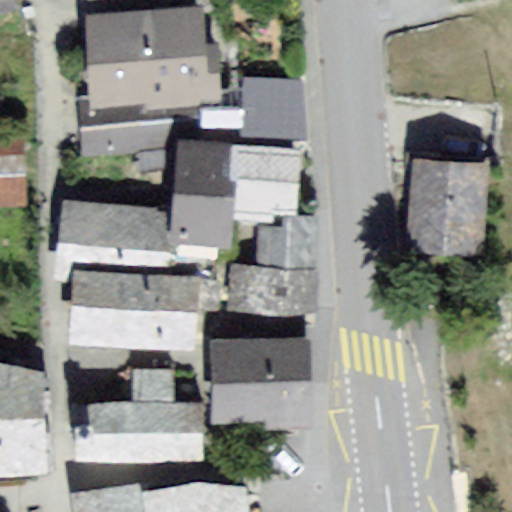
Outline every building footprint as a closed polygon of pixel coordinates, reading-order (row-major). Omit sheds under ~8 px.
[(19,0),(0,0),(0,39),(29,31),(19,0)] [(207,7),(90,14),(95,105),(151,104),(156,112),(206,110),(207,98),(225,99),(225,69),(210,68),(207,7)] [(305,133),(306,72),(244,71),(243,132),(305,133)] [(35,138),(0,140),(0,204),(37,203),(35,138)] [(303,151),(183,141),(178,211),(177,236),(237,243),(239,208),(300,214),(303,151)] [(489,163),(419,158),(413,253),(482,257),(489,163)] [(178,211),(67,204),(60,280),(76,281),(74,342),(198,352),(206,278),(175,273),(177,236),(178,211)] [(318,228),(263,228),(262,268),(318,268),(318,228)] [(262,268),(238,266),(236,311),(317,314),(318,268),(262,268)] [(311,339),(213,340),(217,422),(316,424),(311,339)] [(48,361),(0,361),(0,476),(47,476),(48,361)] [(207,397),(74,404),(78,469),(210,462),(207,397)] [(173,479),(82,496),(86,511),(250,511),(248,488),(173,479)]
